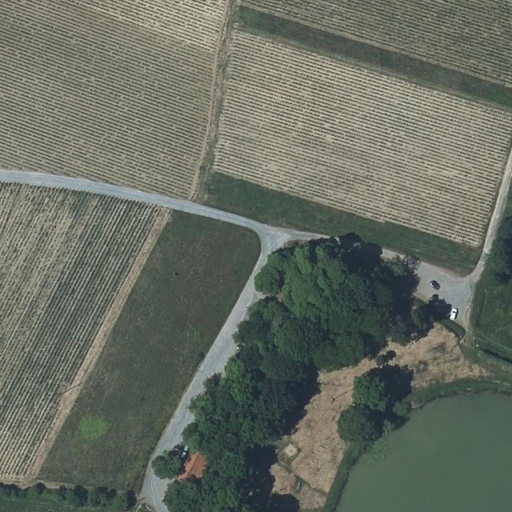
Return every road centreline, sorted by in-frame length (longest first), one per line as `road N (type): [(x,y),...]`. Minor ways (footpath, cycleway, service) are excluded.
road 1 (track): [(136,511),(275,234),(134,194),(0,176)]
road 2 (track): [(482,279),(428,277),(400,260),(275,234)]
road 3 (track): [(0,484),(142,500),(157,511)]
